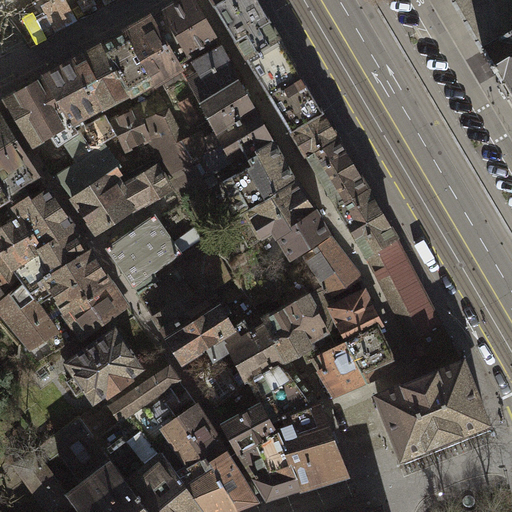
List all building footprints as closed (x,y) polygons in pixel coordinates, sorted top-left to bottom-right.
[(194,0),(181,0),(152,16),(180,65),(218,42),(194,0)] [(258,3),(256,0),(211,0),(226,23),(248,58),(279,39),(258,3)] [(484,50),(511,33),(511,0),(452,0),(482,51),(484,50)] [(155,81),(180,65),(152,16),(126,31),(155,81)] [(130,93),(155,81),(126,31),(104,43),(130,93)] [(511,33),(484,50),(502,79),(497,82),(511,107),(511,33)] [(289,58),(279,39),(248,58),(259,76),(269,94),(300,76),(289,58)] [(201,102),(241,80),(218,42),(180,65),(201,102)] [(102,107),(130,93),(104,43),(74,59),(102,107)] [(79,117),(102,107),(74,59),(44,75),(74,126),(82,122),(79,117)] [(77,130),(74,126),(44,75),(3,98),(32,144),(51,135),(55,142),(62,139),(73,156),(90,148),(79,130),(77,130)] [(312,95),(300,76),(269,94),(280,112),(291,131),(323,113),(312,95)] [(218,131),(255,108),(241,80),(201,102),(218,131)] [(189,98),(179,103),(190,123),(200,118),(189,98)] [(166,174),(185,197),(208,185),(205,180),(194,160),(183,139),(168,110),(150,117),(144,103),(135,106),(136,109),(149,137),(158,158),(166,174)] [(247,154),(273,139),(255,108),(218,131),(210,135),(205,137),(211,150),(194,160),(205,180),(247,154)] [(149,137),(136,109),(110,122),(116,133),(124,149),(149,137)] [(0,111),(0,179),(10,195),(14,201),(27,192),(23,184),(38,175),(0,111)] [(307,157),(337,138),(330,126),(323,113),(291,131),(299,144),(307,157)] [(110,122),(106,115),(79,130),(90,148),(102,141),(116,133),(110,122)] [(210,135),(206,129),(183,139),(194,160),(211,150),(205,137),(210,135)] [(351,163),(337,138),(307,157),(322,181),(337,206),(366,188),(351,163)] [(62,139),(55,142),(37,152),(50,172),(73,156),(62,139)] [(275,192),(296,180),(273,139),(247,154),(252,165),(222,180),(241,213),(275,195),(275,192)] [(117,167),(119,164),(102,141),(90,148),(73,156),(50,172),(69,197),(117,167)] [(117,167),(69,197),(93,232),(133,210),(128,203),(142,195),(148,204),(171,189),(156,165),(118,187),(113,179),(123,173),(117,167)] [(0,201),(10,195),(0,179),(0,201)] [(277,234),(315,209),(296,180),(275,192),(275,195),(241,213),(233,218),(249,244),(275,229),(277,234)] [(14,201),(42,248),(71,230),(72,225),(48,188),(32,199),(27,192),(14,201)] [(381,213),(366,188),(337,206),(351,230),(366,255),(396,238),(381,213)] [(0,250),(12,267),(42,248),(14,201),(10,195),(0,201),(0,222),(1,225),(0,225),(0,250)] [(292,256),(328,232),(315,209),(277,234),(292,256)] [(172,242),(154,215),(106,247),(133,284),(152,272),(201,239),(196,227),(172,242)] [(18,275),(23,282),(0,301),(0,311),(30,348),(57,331),(54,326),(60,322),(57,317),(110,282),(91,252),(86,252),(71,230),(42,248),(12,267),(18,275)] [(356,275),(331,237),(305,256),(319,279),(328,292),(356,275)] [(462,360),(396,238),(366,255),(428,374),(462,360)] [(0,288),(2,291),(18,275),(12,267),(0,250),(0,288)] [(220,305),(222,306),(243,293),(239,287),(230,292),(229,290),(217,298),(208,283),(229,279),(218,256),(208,252),(136,291),(167,337),(220,305)] [(262,318),(286,359),(290,358),(303,351),(307,360),(311,357),(342,341),(333,327),(337,324),(329,307),(331,306),(329,297),(331,296),(328,292),(319,279),(310,284),(314,291),(262,318)] [(124,304),(110,282),(57,317),(60,322),(54,326),(57,331),(65,344),(124,304)] [(347,339),(377,326),(383,323),(364,288),(331,306),(329,307),(337,324),(347,339)] [(205,345),(234,327),(222,306),(220,305),(167,337),(182,360),(205,345)] [(245,370),(250,378),(286,359),(262,318),(257,311),(234,327),(205,345),(214,360),(220,357),(235,348),(245,370)] [(342,341),(311,357),(335,394),(397,365),(377,326),(347,339),(342,341)] [(140,367),(114,329),(68,361),(95,398),(106,390),(110,395),(131,380),(128,375),(140,367)] [(215,408),(250,378),(245,370),(233,377),(220,357),(214,360),(191,374),(215,408)] [(283,416),(317,403),(294,370),(294,367),(290,358),(286,359),(250,378),(262,402),(271,421),(283,416)] [(486,421),(462,360),(428,374),(379,393),(402,454),(486,421)] [(131,410),(178,379),(168,364),(109,404),(121,420),(130,413),(131,410)] [(180,415),(196,404),(178,379),(131,410),(130,413),(159,452),(162,450),(176,470),(176,472),(205,511),(224,511),(238,506),(209,460),(211,459),(200,446),(180,415)] [(222,422),(238,449),(275,428),(271,421),(262,402),(222,422)] [(286,423),(275,428),(297,486),(344,471),(317,403),(283,416),(286,423)] [(211,459),(227,450),(196,404),(180,415),(200,446),(211,459)] [(96,438),(115,425),(104,408),(93,416),(89,411),(80,418),(96,438)] [(115,425),(96,438),(109,454),(125,477),(126,479),(152,511),(205,511),(176,472),(176,470),(162,450),(159,452),(130,413),(121,420),(115,425)] [(73,502),(81,511),(152,511),(126,479),(125,477),(109,454),(96,438),(80,418),(78,416),(40,444),(50,458),(57,452),(81,483),(68,493),(73,502)] [(266,496),(297,486),(275,428),(238,449),(266,496)] [(68,493),(34,449),(15,464),(48,511),(60,511),(73,502),(68,493)] [(236,464),(227,450),(211,459),(209,460),(238,506),(248,503),(258,499),(236,464)]
